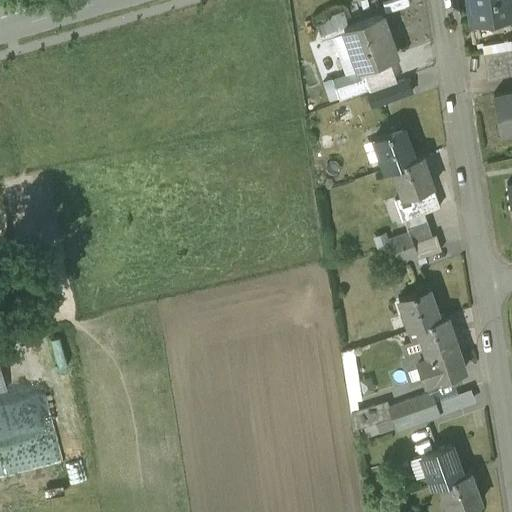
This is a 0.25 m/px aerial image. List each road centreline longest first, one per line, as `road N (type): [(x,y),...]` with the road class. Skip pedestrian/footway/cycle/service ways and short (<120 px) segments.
road 1 (residential): [(440,0),(485,288)]
road 2 (residential): [(485,288),(511,450)]
